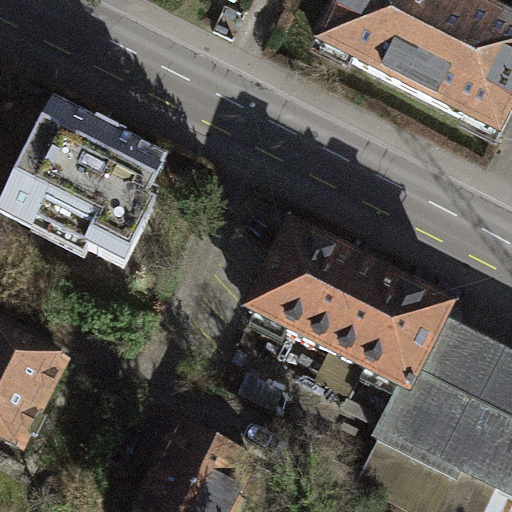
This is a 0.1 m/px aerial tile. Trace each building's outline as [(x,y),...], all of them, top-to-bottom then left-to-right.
[(511,22),(466,0),(345,0),(319,54),(499,142),(511,114),(511,22)] [(165,167),(47,110),(0,206),(0,208),(124,269),(152,212),(144,208),(165,167)] [(440,305),(286,229),(244,314),(398,390),(440,305)] [(454,312),(440,305),(398,390),(351,485),(405,511),(507,511),(511,503),(511,361),(445,329),(454,312)] [(70,366),(0,331),(0,435),(28,450),(70,366)] [(171,425),(127,511),(219,511),(245,461),(171,425)]
